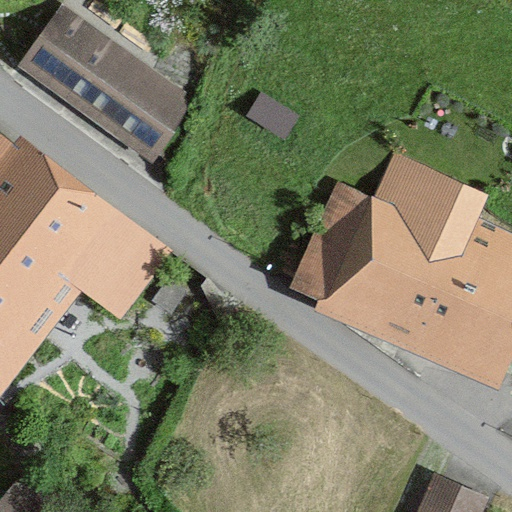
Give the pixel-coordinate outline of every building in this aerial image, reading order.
[(44,3),(0,67),(0,71),(136,165),(182,98),(44,3)] [(242,96),(223,126),(266,153),(285,123),(242,96)] [(113,311),(163,243),(0,122),(0,346),(57,270),(113,311)] [(473,396),(511,315),(511,256),(455,229),(465,208),(374,164),(302,314),(473,396)] [(8,469),(0,478),(0,511),(49,511),(54,507),(8,469)] [(464,511),(467,507),(413,482),(398,511),(464,511)]
